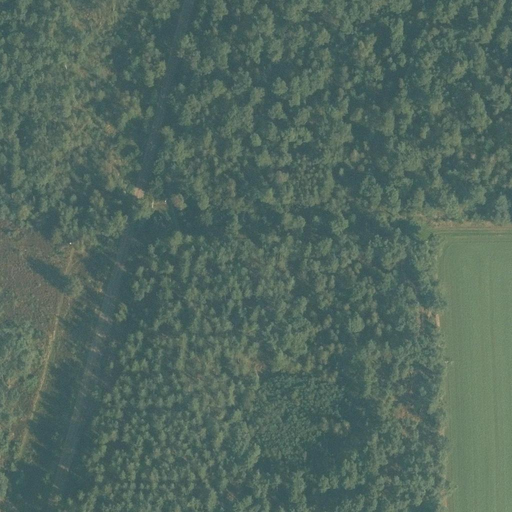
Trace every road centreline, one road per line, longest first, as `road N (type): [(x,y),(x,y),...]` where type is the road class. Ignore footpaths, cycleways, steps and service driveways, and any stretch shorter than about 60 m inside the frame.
road 1 (track): [(511,229),(439,230),(386,246),(182,247)]
road 2 (track): [(127,243),(49,511)]
road 3 (track): [(136,205),(186,0)]
